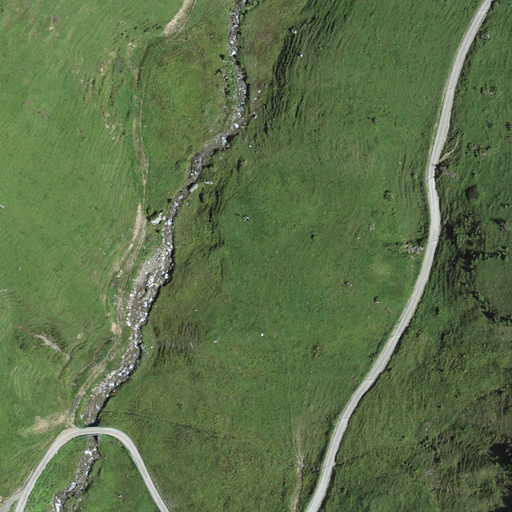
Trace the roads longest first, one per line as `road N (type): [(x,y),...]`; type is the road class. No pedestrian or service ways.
road 1 (track): [(311,511),(340,428),(420,293),(438,238),(436,158),(457,71),(491,0)]
road 2 (track): [(20,511),(30,484),(67,435),(102,429),(127,439),(166,511)]
